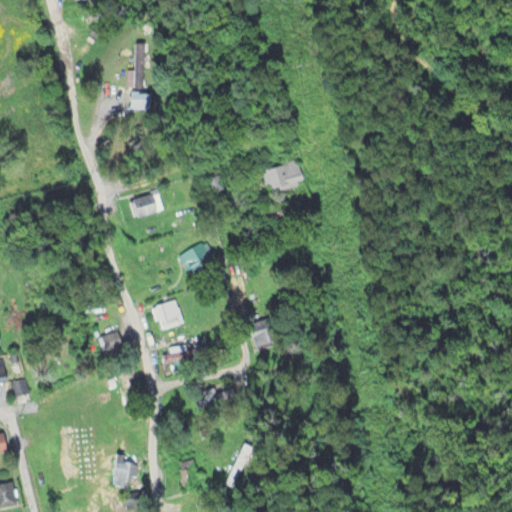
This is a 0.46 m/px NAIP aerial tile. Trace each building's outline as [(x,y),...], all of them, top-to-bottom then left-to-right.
[(151,89),(144,89),(145,41),(134,40),(133,68),(128,68),(127,106),(151,107),(151,89)] [(261,164),(264,186),(302,180),(298,158),(261,164)] [(126,196),(131,215),(162,206),(156,187),(126,196)] [(176,253),(188,273),(212,259),(200,238),(176,253)] [(180,321),(176,297),(151,301),(156,326),(180,321)] [(252,343),(269,340),(266,323),(249,326),(252,343)] [(162,360),(204,354),(203,345),(161,352),(162,360)] [(122,389),(135,389),(135,367),(122,367),(122,389)] [(26,392),(25,379),(13,380),(13,393),(26,392)] [(96,392),(92,384),(59,399),(63,408),(96,392)] [(237,401),(234,387),(199,396),(202,410),(237,401)] [(222,480),(231,485),(253,445),(244,441),(222,480)] [(59,458),(57,443),(36,445),(41,491),(53,490),(49,459),(59,458)] [(112,485),(127,484),(127,452),(112,452),(112,485)] [(179,486),(195,486),(195,459),(179,459),(179,486)] [(0,480),(0,505),(15,503),(11,479),(0,480)]
